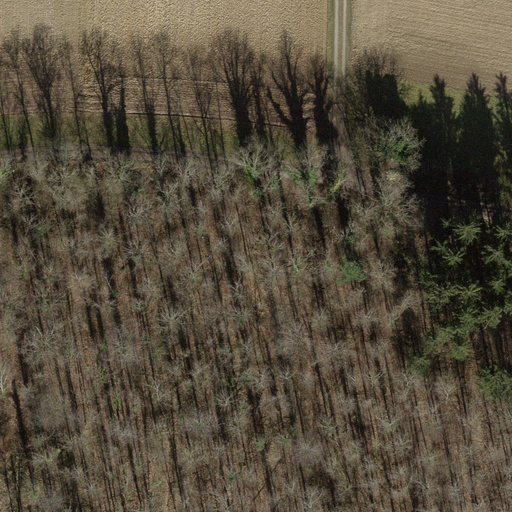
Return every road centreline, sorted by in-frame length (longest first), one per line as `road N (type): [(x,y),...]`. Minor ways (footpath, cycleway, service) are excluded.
road 1 (track): [(0,154),(179,157),(340,178)]
road 2 (track): [(340,178),(344,0)]
road 3 (track): [(340,178),(511,214)]
